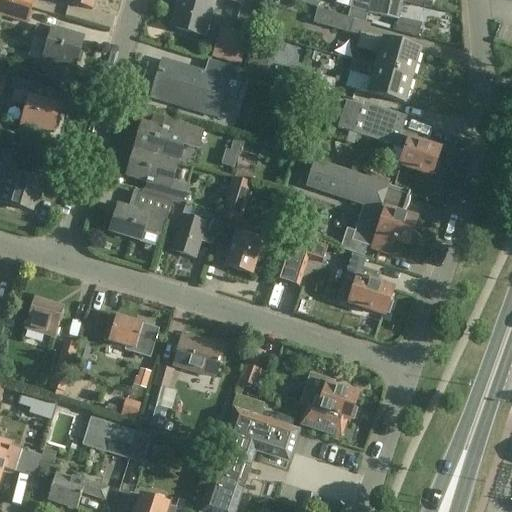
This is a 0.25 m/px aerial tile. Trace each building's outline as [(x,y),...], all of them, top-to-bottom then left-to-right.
[(0,0),(0,17),(28,26),(32,10),(0,0)] [(0,0),(32,10),(35,0),(0,0)] [(70,0),(68,6),(91,13),(95,0),(70,0)] [(180,0),(171,32),(205,42),(217,0),(180,0)] [(244,0),(243,5),(238,23),(257,28),(264,0),(244,0)] [(368,14),(370,0),(352,0),(350,8),(354,10),(352,20),(353,20),(354,20),(368,24),(371,15),(368,14)] [(370,0),(368,14),(371,15),(372,15),(372,17),(398,24),(396,32),(421,39),(424,27),(400,22),(404,2),(430,7),(431,0),(370,0)] [(353,20),(352,20),(317,10),(313,24),(349,34),(353,20)] [(38,27),(35,35),(49,40),(40,70),(58,75),(62,63),(75,67),(83,40),(52,31),(38,27)] [(375,67),(412,78),(420,51),(361,34),(357,49),(379,55),(375,67)] [(219,41),(215,57),(239,64),(247,38),(235,35),(233,45),(219,41)] [(253,47),(247,70),(266,76),(273,52),(253,47)] [(228,90),(229,86),(230,82),(236,84),(240,70),(208,61),(204,73),(162,61),(149,100),(202,115),(219,120),(224,106),(227,95),(228,90)] [(412,78),(375,67),(372,80),(350,73),(346,88),(405,105),(412,78)] [(0,71),(0,84),(5,85),(8,74),(0,71)] [(307,72),(303,87),(332,95),(336,81),(307,72)] [(14,80),(11,91),(15,92),(12,103),(27,107),(20,131),(34,135),(35,129),(53,134),(61,107),(56,106),(60,93),(34,86),(14,80)] [(310,91),(304,114),(322,119),(329,97),(310,91)] [(346,103),(338,129),(406,152),(401,167),(431,177),(432,174),(436,175),(439,164),(436,163),(440,151),(416,143),(417,138),(402,133),(403,130),(400,129),(403,121),(363,108),(346,103)] [(79,121),(81,112),(62,108),(60,117),(79,121)] [(135,151),(179,164),(185,140),(200,144),(204,130),(174,121),(171,132),(151,126),(142,124),(135,151)] [(234,141),(231,152),(238,154),(241,142),(234,141)] [(0,176),(15,181),(13,188),(9,203),(8,205),(31,212),(40,183),(23,178),(25,169),(13,166),(15,159),(33,164),(35,160),(17,155),(1,150),(0,153),(0,176)] [(156,186),(153,197),(171,203),(183,206),(187,192),(172,188),(179,164),(135,151),(127,178),(156,186)] [(381,212),(389,186),(388,185),(388,186),(314,161),(306,186),(364,206),(381,212)] [(237,171),(235,179),(253,185),(256,177),(237,171)] [(437,199),(443,184),(410,172),(405,186),(437,199)] [(233,180),(220,218),(240,224),(252,186),(233,180)] [(384,216),(364,209),(356,234),(349,232),(342,252),(366,260),(370,249),(394,257),(398,243),(408,247),(409,244),(412,245),(416,234),(412,233),(416,221),(405,217),(412,194),(393,188),(384,216)] [(161,237),(171,203),(153,197),(139,193),(134,212),(118,207),(111,232),(142,242),(145,232),(161,237)] [(182,217),(172,252),(195,259),(202,236),(214,240),(218,226),(220,217),(194,210),(191,220),(182,217)] [(236,233),(226,267),(253,275),(257,262),(268,266),(274,247),(281,249),(285,233),(270,228),(265,242),(236,233)] [(279,282),(297,287),(307,258),(319,262),(323,264),(327,249),(324,248),(310,243),(311,241),(294,236),(279,282)] [(388,302),(393,289),(376,284),(380,274),(362,268),(365,261),(352,256),(337,301),(349,305),(354,306),(353,309),(363,312),(364,310),(384,316),(385,313),(388,314),(392,303),(388,302)] [(34,301),(25,331),(55,340),(64,309),(34,301)] [(107,330),(103,342),(125,348),(124,352),(150,360),(159,330),(116,318),(112,332),(107,330)] [(182,337),(173,367),(215,380),(224,349),(222,348),(222,346),(211,342),(210,345),(182,337)] [(65,342),(52,386),(65,390),(78,346),(65,342)] [(91,350),(80,346),(76,359),(86,363),(91,350)] [(250,354),(241,380),(256,385),(265,359),(250,354)] [(161,366),(156,385),(168,389),(174,369),(161,366)] [(319,412),(309,408),(303,425),(340,438),(345,421),(348,422),(349,419),(353,421),(357,409),(353,407),(353,405),(357,395),(334,387),(334,385),(335,383),(310,374),(307,386),(310,387),(308,393),(323,398),(319,412)] [(135,380),(133,386),(146,390),(148,383),(135,380)] [(168,389),(156,385),(145,425),(161,430),(167,408),(163,407),(168,389)] [(259,400),(240,394),(236,407),(255,412),(259,400)] [(37,395),(32,412),(53,418),(58,402),(37,395)] [(126,401),(122,417),(135,420),(140,405),(126,401)] [(265,420),(260,419),(235,411),(201,511),(235,511),(254,453),(255,450),(288,460),(297,431),(293,430),(265,420)] [(128,461),(136,434),(91,420),(82,447),(128,461)] [(151,438),(136,434),(128,461),(142,465),(151,438)] [(166,447),(156,444),(153,452),(164,455),(166,447)] [(0,452),(0,479),(4,468),(15,472),(22,451),(10,448),(7,455),(0,452)] [(44,448),(38,466),(52,470),(58,452),(44,448)] [(55,475),(48,501),(77,510),(82,494),(105,501),(109,489),(72,477),(71,480),(55,475)] [(20,511),(25,492),(15,490),(9,511),(20,511)] [(132,492),(126,511),(130,511),(174,511),(177,507),(132,492)]
